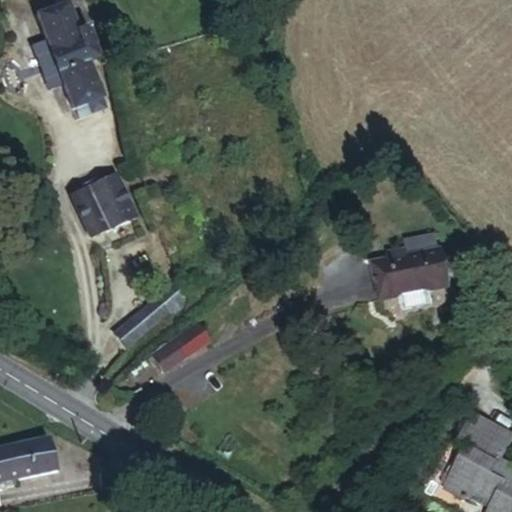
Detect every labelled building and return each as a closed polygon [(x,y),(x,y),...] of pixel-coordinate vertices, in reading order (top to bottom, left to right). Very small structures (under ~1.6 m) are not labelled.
[(106,109),(89,63),(100,59),(89,28),(77,33),(68,7),(35,18),(44,44),(29,49),(46,94),(60,89),(68,111),(85,105),(88,115),(106,109)] [(67,196),(85,239),(131,219),(113,177),(67,196)] [(407,243),(411,259),(441,253),(437,236),(407,243)] [(181,276),(160,241),(145,250),(166,285),(181,276)] [(393,262),(375,266),(382,299),(396,296),(400,311),(430,305),(427,290),(447,285),(441,253),(411,259),(407,260),(405,251),(391,254),(393,262)] [(196,310),(181,289),(115,337),(127,353),(174,318),(178,323),(196,310)] [(192,328),(172,343),(184,358),(204,343),(192,328)] [(172,343),(148,361),(160,377),(184,358),(172,343)] [(495,467),(508,442),(469,422),(452,453),(461,458),(440,498),(458,508),(459,506),(462,505),(476,511),(479,507),(488,511),(511,511),(511,469),(508,474),(501,470),(498,475),(492,472),(495,467)] [(0,480),(11,479),(53,470),(47,439),(0,448),(0,480)] [(498,475),(501,470),(495,467),(492,472),(498,475)]
